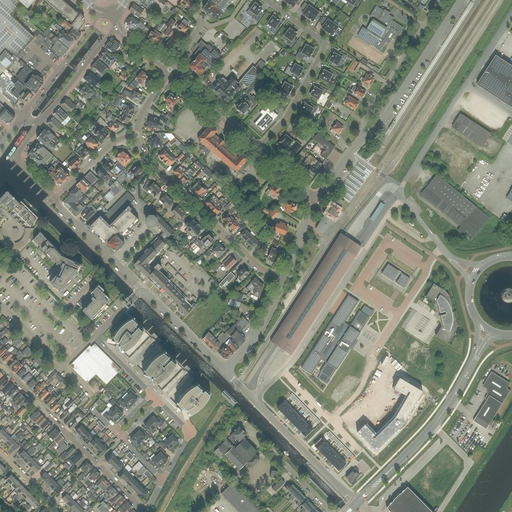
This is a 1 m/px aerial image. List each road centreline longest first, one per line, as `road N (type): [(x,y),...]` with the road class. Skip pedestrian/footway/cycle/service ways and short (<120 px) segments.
road 1 (residential): [(162,480),(143,509),(0,364)]
road 2 (unclassified): [(252,398),(297,352),(388,213)]
road 3 (unclassified): [(511,16),(404,181),(402,199)]
road 4 (residential): [(281,278),(257,265),(164,174),(136,133)]
road 5 (residential): [(254,145),(284,118),(327,44),(265,0)]
road 6 (secondary): [(357,502),(432,425),(470,364)]
road 7 (unclassified): [(362,138),(378,126),(460,0)]
road 8 (residential): [(362,138),(439,0)]
road 9 (tertiary): [(352,498),(252,398)]
road 10 (tertiary): [(102,12),(19,119)]
road 11 (tertiary): [(40,123),(116,23)]
